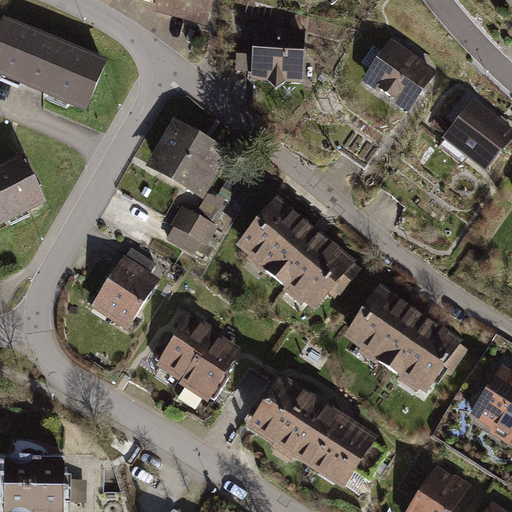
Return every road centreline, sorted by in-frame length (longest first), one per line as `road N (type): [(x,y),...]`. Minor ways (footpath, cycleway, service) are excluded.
road 1 (residential): [(511,328),(403,259),(168,68)]
road 2 (residential): [(275,511),(79,386),(50,361),(40,329)]
road 3 (residential): [(40,329),(38,298),(118,150)]
road 4 (residential): [(118,150),(0,101)]
road 5 (residential): [(168,68),(120,26),(66,0)]
